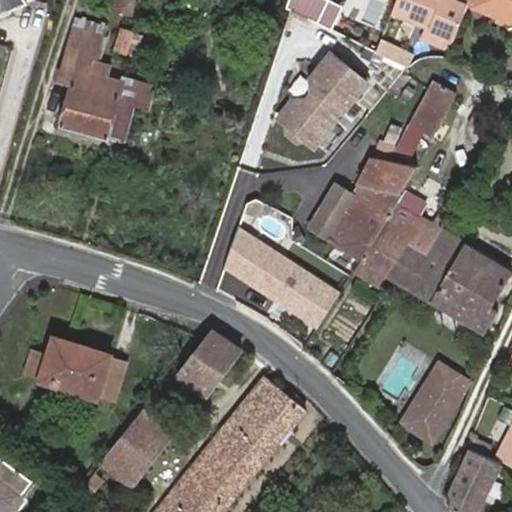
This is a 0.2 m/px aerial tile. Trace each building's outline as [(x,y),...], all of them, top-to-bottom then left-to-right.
[(0,0),(0,11),(10,7),(7,0),(0,0)] [(325,0),(289,0),(288,7),(315,21),(325,0)] [(393,0),(389,12),(451,39),(465,4),(466,0),(393,0)] [(511,0),(475,0),(473,7),(511,23),(511,0)] [(120,76),(120,73),(110,70),(111,65),(101,62),(107,37),(76,28),(61,80),(73,84),(62,123),(111,135),(111,134),(125,137),(134,104),(151,108),(157,86),(120,76)] [(382,35),(374,50),(406,67),(414,52),(382,35)] [(366,83),(331,54),(312,77),(314,93),(307,101),(291,103),(278,118),(287,125),(288,133),(297,140),(305,140),(314,147),(366,83)] [(438,134),(441,135),(458,100),(432,85),(410,126),(433,142),(438,134)] [(362,258),(397,202),(396,201),(426,149),(401,141),(390,161),(379,160),(357,195),(338,185),(312,228),(362,258)] [(399,203),(397,202),(362,258),(387,274),(410,239),(430,250),(443,228),(421,215),(426,204),(407,192),(399,203)] [(472,208),(458,201),(451,214),(476,227),(479,209),(473,205),(472,208)] [(511,269),(443,228),(430,250),(410,239),(387,274),(484,331),(495,310),(490,307),(511,269)] [(225,270),(250,286),(266,261),(235,242),(225,270)] [(266,261),(250,286),(319,328),(340,294),(280,258),(266,261)] [(243,349),(217,331),(180,377),(207,395),(243,349)] [(56,337),(50,355),(57,357),(63,339),(56,337)] [(50,355),(42,380),(115,402),(120,385),(105,381),(113,354),(63,339),(57,357),(50,355)] [(27,375),(42,380),(50,355),(34,351),(27,375)] [(105,381),(120,385),(128,359),(113,354),(105,381)] [(414,417),(439,374),(456,384),(461,376),(430,358),(396,419),(417,430),(422,421),(414,417)] [(427,436),(456,384),(439,374),(414,417),(422,421),(417,430),(427,436)] [(159,511),(222,511),(306,410),(267,379),(159,511)] [(104,462),(134,485),(173,435),(146,413),(104,462)] [(511,433),(499,461),(511,468),(511,433)] [(478,511),(499,467),(477,437),(448,499),(457,511),(478,511)] [(0,511),(10,511),(34,481),(0,455),(0,511)]
